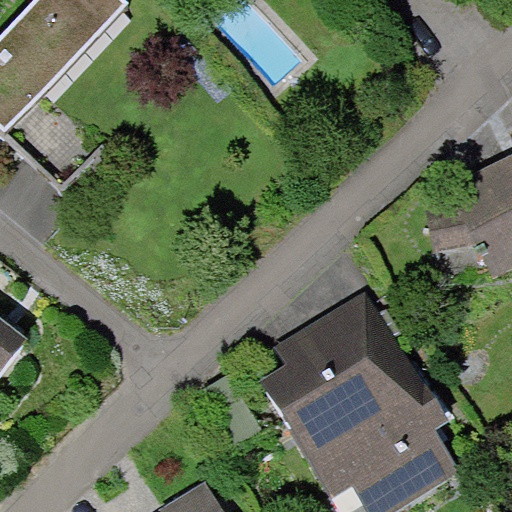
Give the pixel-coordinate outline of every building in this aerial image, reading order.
[(0,128),(75,198),(116,154),(58,101),(140,13),(126,0),(46,0),(0,50),(0,128)] [(511,280),(511,167),(460,189),(500,285),(511,280)] [(372,291),(275,350),(290,375),(261,393),(334,511),(342,511),(360,501),(366,511),(419,511),(469,482),(443,440),(458,431),(372,291)] [(0,410),(46,353),(0,315),(0,410)] [(222,511),(206,486),(164,511),(222,511)]
